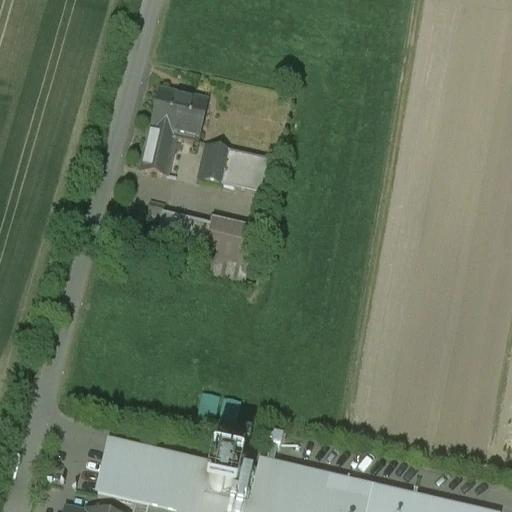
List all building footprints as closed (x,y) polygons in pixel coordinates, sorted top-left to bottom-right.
[(209,107),(159,95),(150,135),(151,135),(142,174),(166,180),(175,140),(199,146),(209,107)] [(198,184),(268,195),(273,160),(204,149),(198,184)] [(256,232),(160,205),(150,243),(245,270),(256,232)] [(235,442),(243,403),(204,394),(195,433),(235,442)] [(331,475),(118,427),(99,497),(71,491),(66,511),(400,511),(327,496),(331,475)]
